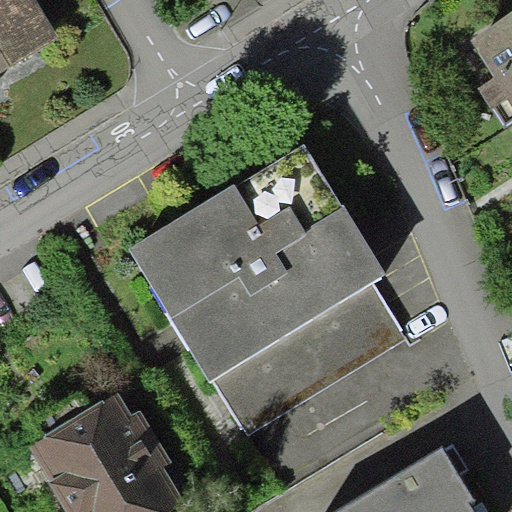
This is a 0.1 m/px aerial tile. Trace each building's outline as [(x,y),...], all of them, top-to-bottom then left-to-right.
[(0,0),(0,74),(59,40),(35,0),(0,0)] [(203,0),(209,10),(227,0),(203,0)] [(511,33),(478,54),(502,92),(484,103),(499,128),(511,120),(511,33)] [(237,440),(407,339),(297,156),(127,257),(237,440)] [(62,511),(185,511),(119,406),(31,460),(62,511)] [(476,511),(444,460),(359,511),(476,511)]
